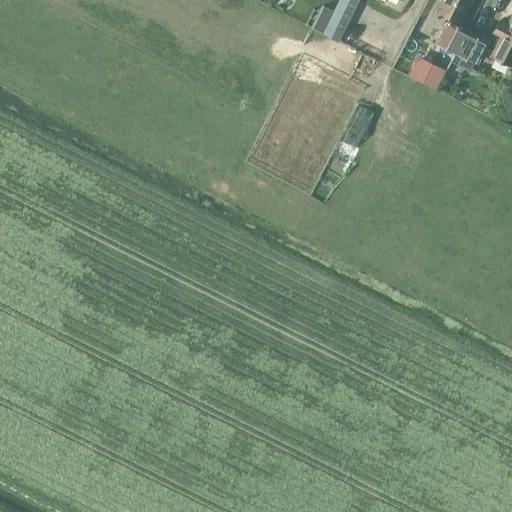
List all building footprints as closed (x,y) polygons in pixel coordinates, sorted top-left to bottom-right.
[(329,17),(321,33),(335,39),(345,19),(346,19),(347,17),(349,18),(349,17),(357,0),(338,0),(334,10),(333,10),(329,17)] [(439,0),(435,9),(446,14),(443,19),(446,21),(446,20),(458,26),(461,21),(463,17),(471,0),(439,0)] [(511,14),(509,21),(508,21),(505,20),(499,17),(491,32),(499,36),(490,55),(511,66),(511,14)] [(446,21),(435,42),(455,52),(450,61),(469,71),(473,62),(477,64),(489,42),(458,26),(446,20),(446,21)] [(415,60),(407,76),(435,90),(443,74),(415,60)]
